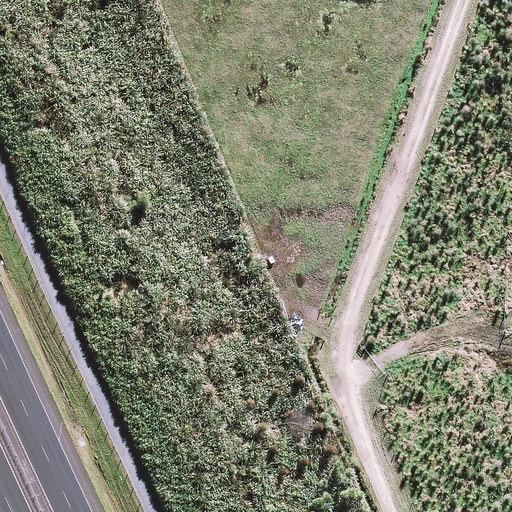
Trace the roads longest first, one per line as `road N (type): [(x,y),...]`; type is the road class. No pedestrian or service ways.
road 1 (track): [(391,511),(336,389),(471,0)]
road 2 (motorway): [(0,341),(79,511)]
